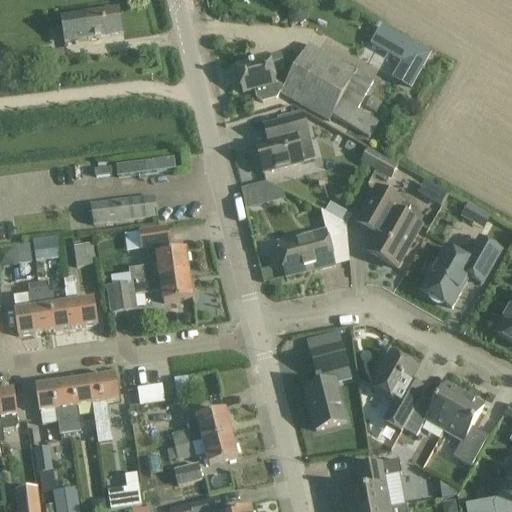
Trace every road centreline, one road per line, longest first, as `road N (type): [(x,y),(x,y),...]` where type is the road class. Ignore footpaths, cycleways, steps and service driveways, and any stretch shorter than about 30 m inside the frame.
road 1 (unclassified): [(256,329),(174,0)]
road 2 (residential): [(511,387),(387,317),(354,308),(256,329)]
road 3 (residential): [(0,366),(258,339)]
road 4 (residential): [(299,511),(258,339)]
